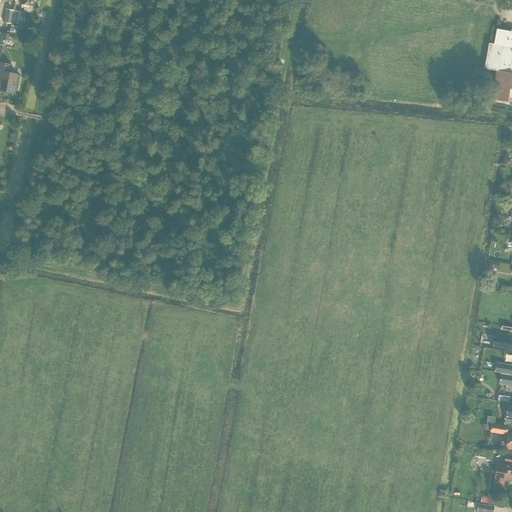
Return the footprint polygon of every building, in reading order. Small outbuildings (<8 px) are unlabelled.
[(11,24),(13,10),(6,9),(4,22),(11,24)] [(13,10),(11,24),(12,23),(10,33),(16,35),(16,32),(17,32),(21,12),(14,11),(13,10)] [(497,71),(491,99),(508,102),(511,83),(511,30),(510,31),(497,29),(494,44),(489,43),(484,69),(497,71)] [(13,90),(18,91),(21,76),(16,75),(16,74),(8,72),(10,65),(0,62),(0,81),(2,82),(0,90),(13,93),(13,90)] [(492,348),(511,351),(511,342),(494,339),(492,348)] [(511,365),(497,363),(495,372),(511,375),(511,365)] [(511,386),(511,375),(501,374),(499,384),(511,386)] [(498,409),(506,410),(508,402),(499,401),(498,409)] [(507,435),(508,427),(492,424),(491,432),(507,435)] [(492,461),(493,450),(488,449),(478,448),(477,457),(486,459),(486,460),(492,461)] [(511,455),(506,454),(505,463),(498,461),(494,482),(503,483),(504,480),(508,481),(511,479),(511,455)]
